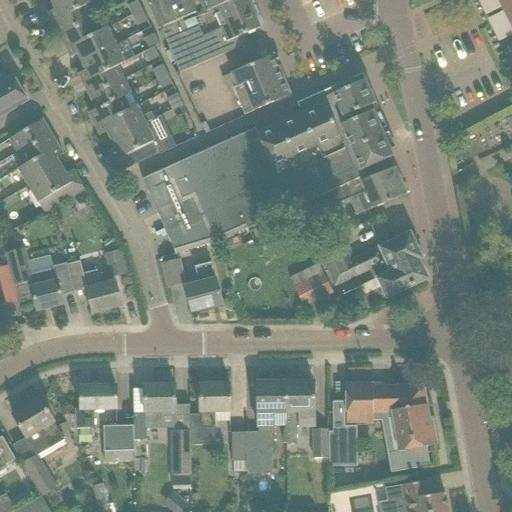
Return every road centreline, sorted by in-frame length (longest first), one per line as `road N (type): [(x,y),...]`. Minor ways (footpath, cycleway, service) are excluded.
road 1 (residential): [(165,343),(136,246),(6,0)]
road 2 (unclassified): [(434,336),(449,275),(399,14)]
road 3 (unclassified): [(434,336),(165,343)]
road 4 (unclassified): [(489,511),(465,379),(455,354),(434,336)]
road 5 (unclassified): [(0,375),(50,347),(165,343)]
